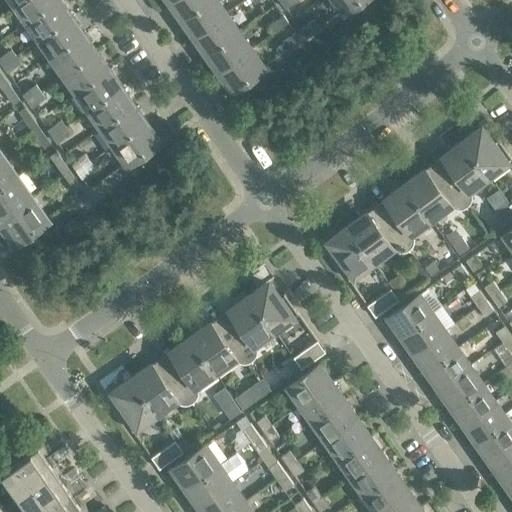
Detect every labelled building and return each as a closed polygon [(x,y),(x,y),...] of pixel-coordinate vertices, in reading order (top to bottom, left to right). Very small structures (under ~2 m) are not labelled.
[(56,0),(19,0),(15,3),(27,21),(56,0)] [(72,16),(60,0),(56,0),(27,21),(40,38),(72,16)] [(206,0),(169,0),(168,1),(181,18),(206,0)] [(225,13),(215,0),(206,0),(181,18),(193,36),(225,13)] [(335,0),(343,11),(358,0),(335,0)] [(238,31),(225,13),(193,36),(206,53),(238,31)] [(288,22),(283,15),(270,25),(275,31),(288,22)] [(84,33),(72,16),(40,38),(52,56),(84,33)] [(314,20),(300,30),(305,37),(319,27),(314,20)] [(250,49),(238,31),(206,53),(218,71),(250,49)] [(96,51),(84,33),(52,56),(65,74),(96,51)] [(301,40),(296,33),(282,43),(287,50),(301,40)] [(11,49),(0,56),(0,61),(2,65),(15,55),(11,49)] [(263,67),(250,49),(218,71),(228,85),(242,79),(244,80),(263,67)] [(109,69),(96,51),(65,74),(77,91),(109,69)] [(20,62),(15,55),(2,65),(7,72),(20,62)] [(121,86),(109,69),(77,91),(89,109),(121,86)] [(20,100),(7,81),(0,86),(13,105),(20,100)] [(36,84),(22,93),(27,100),(40,91),(36,84)] [(134,104),(121,86),(89,109),(102,127),(134,104)] [(45,98),(40,91),(27,100),(32,107),(45,98)] [(146,122),(134,104),(102,127),(114,144),(146,122)] [(38,126),(25,107),(18,112),(31,130),(38,126)] [(60,119),(47,129),(52,135),(65,126),(60,119)] [(156,136),(146,122),(114,144),(127,163),(146,149),(145,147),(156,136)] [(51,144),(38,126),(31,130),(44,149),(51,144)] [(70,133),(65,126),(52,135),(57,142),(70,133)] [(474,131),(462,140),(488,175),(511,158),(497,138),(496,139),(497,139),(493,142),(484,130),(476,136),(474,133),(475,132),(474,131)] [(488,175),(462,140),(449,150),(450,151),(451,150),(453,153),(436,166),(467,208),(468,208),(467,207),(469,204),(471,202),(472,198),(472,195),(471,192),(469,189),(488,175)] [(69,170),(56,151),(49,156),(62,174),(69,170)] [(0,185),(15,174),(0,152),(0,185)] [(85,155),(72,164),(77,171),(90,161),(85,155)] [(95,168),(90,161),(77,171),(81,177),(95,168)] [(467,208),(436,166),(419,179),(416,176),(417,175),(416,174),(404,183),(430,218),(448,205),(451,207),(453,209),(457,210),(460,210),(463,209),(466,207),(467,208)] [(82,188),(69,170),(62,174),(76,193),(82,188)] [(0,218),(31,197),(15,174),(0,185),(0,218)] [(430,218),(404,183),(392,193),(392,194),(393,193),(395,196),(378,209),(409,251),(410,251),(409,250),(411,247),(413,245),(414,241),(414,238),(413,235),(412,232),(430,218)] [(47,219),(31,197),(0,218),(0,219),(5,226),(3,227),(14,242),(47,219)] [(505,223),(511,218),(511,209),(507,203),(496,211),(505,223)] [(409,251),(378,209),(361,222),(359,219),(359,218),(359,217),(346,226),(372,261),(391,248),(393,250),(396,252),(399,253),(402,253),(405,252),(408,250),(409,251)] [(372,261),(346,226),(334,236),(334,237),(335,236),(337,239),(330,245),(339,257),(336,259),(335,258),(334,259),(348,279),(372,261)] [(451,244),(459,255),(469,247),(461,236),(451,244)] [(481,264),(474,254),(465,260),(472,271),(481,264)] [(430,275),(439,269),(432,260),(424,266),(430,275)] [(468,274),(460,264),(452,270),(456,276),(459,280),(468,274)] [(456,276),(452,270),(442,277),(446,283),(456,276)] [(492,280),(484,287),(491,297),(499,290),(492,280)] [(261,286),(248,294),(273,330),(298,313),(284,293),(282,294),(283,294),(279,297),(271,285),(263,290),(261,287),(262,286),(261,286)] [(366,305),(375,317),(400,299),(391,287),(366,305)] [(486,300),(479,290),(470,296),(477,306),(486,300)] [(506,300),(499,290),(491,297),(498,307),(506,300)] [(431,312),(418,293),(388,315),(399,331),(398,331),(399,332),(400,332),(401,333),(431,312)] [(273,330),(248,294),(236,303),(236,304),(237,304),(239,307),(222,319),(252,362),(253,362),(252,361),(254,359),(256,356),(257,353),(257,349),(256,346),(255,343),(273,330)] [(493,310),(486,300),(477,306),(484,316),(493,310)] [(444,329),(431,312),(401,333),(402,335),(401,335),(402,336),(403,336),(413,351),(444,329)] [(252,362),(222,319),(204,332),(202,328),(203,328),(202,327),(189,336),(215,372),(233,359),(235,361),(238,363),(241,364),(245,364),(248,363),(251,362),(251,363),(252,362)] [(511,335),(504,325),(495,331),(502,341),(511,335)] [(456,347),(444,329),(413,351),(424,366),(423,367),(424,368),(425,367),(426,369),(456,347)] [(511,349),(511,337),(511,335),(502,341),(509,351),(511,349)] [(215,372),(189,336),(177,345),(177,346),(178,345),(180,348),(163,361),(193,404),(194,403),(193,402),(195,400),(197,397),(198,394),(198,391),(197,388),(196,385),(215,372)] [(292,357),(301,369),(325,352),(317,340),(292,357)] [(469,365),(456,347),(426,369),(427,370),(426,371),(427,372),(428,371),(438,386),(469,365)] [(193,404),(163,361),(145,373),(143,370),(144,369),(143,369),(131,377),(156,413),(174,400),(177,402),(179,404),(182,405),(186,405),(189,405),(192,403),(193,404)] [(320,366),(319,364),(288,385),(301,404),(332,382),(321,367),(322,366),(321,365),(320,366)] [(481,383),(469,365),(438,386),(449,402),(448,402),(449,403),(450,403),(451,404),(481,383)] [(272,387),(280,381),(276,376),(271,375),(266,379),(272,387)] [(156,413),(131,377),(118,386),(119,387),(121,390),(114,395),(123,407),(119,410),(118,409),(117,410),(132,430),(156,413)] [(342,397),(332,382),(301,404),(313,421),(344,400),(343,398),(344,398),(343,397),(342,397)] [(494,401),(481,383),(451,404),(452,406),(451,406),(452,407),(453,407),(464,422),(494,401)] [(235,397),(243,409),(253,402),(245,390),(235,397)] [(230,419),(242,410),(233,397),(221,406),(230,419)] [(345,401),(344,400),(313,421),(326,439),(356,417),(346,402),(346,401),(345,401)] [(506,418),(494,401),(464,422),(474,437),(473,438),(474,439),(475,438),(476,440),(506,418)] [(264,415),(255,421),(262,431),(271,425),(264,415)] [(367,433),(356,417),(326,439),(338,457),(369,435),(368,434),(369,433),(368,432),(367,433)] [(511,440),(511,426),(506,418),(476,440),(477,441),(476,442),(477,443),(478,442),(488,457),(511,440)] [(258,435),(250,424),(241,430),(249,441),(258,435)] [(278,435),(271,425),(262,431),(269,441),(278,435)] [(266,447),(258,435),(249,441),(258,453),(266,447)] [(370,436),(369,435),(338,457),(351,474),(381,453),(371,437),(371,436),(370,436)] [(175,440),(150,457),(159,469),(183,452),(175,440)] [(511,467),(511,440),(488,457),(499,473),(498,473),(499,474),(500,474),(501,475),(511,467)] [(46,452),(42,444),(33,450),(0,472),(0,477),(2,481),(3,481),(12,494),(12,495),(49,469),(40,456),(46,452)] [(218,463),(205,444),(170,468),(179,481),(181,479),(186,486),(218,463)] [(289,450),(280,456),(287,466),(296,460),(289,450)] [(392,468),(381,453),(351,474),(364,492),(394,471),(393,469),(394,469),(393,468),(392,468)] [(303,470),(296,460),(287,466),(294,476),(303,470)] [(284,472),(276,461),(268,467),(276,479),(284,472)] [(60,472),(56,463),(49,469),(12,495),(16,500),(24,511),(29,511),(63,489),(62,488),(54,476),(60,472)] [(231,482),(218,463),(186,486),(190,493),(189,494),(197,506),(231,482)] [(511,467),(501,475),(502,477),(501,477),(502,478),(503,478),(511,491),(511,467)] [(395,472),(394,471),(364,492),(376,510),(407,489),(396,473),(397,473),(396,472),(395,472)] [(293,484),(284,472),(276,479),(284,490),(293,484)] [(228,511),(244,501),(231,482),(197,506),(200,511),(228,511)] [(74,491),(70,483),(62,488),(63,489),(29,511),(71,511),(77,508),(76,508),(68,495),(74,491)] [(314,486),(305,492),(312,502),(321,496),(314,486)] [(417,504),(407,489),(376,510),(377,511),(410,511),(419,506),(418,505),(419,504),(418,503),(417,504)] [(328,506),(321,496),(312,502),(319,511),(328,506)] [(307,511),(311,510),(302,498),(294,504),(299,511),(307,511)] [(252,511),(244,501),(228,511),(252,511)] [(85,511),(88,511),(84,503),(76,508),(77,508),(71,511),(85,511)]
